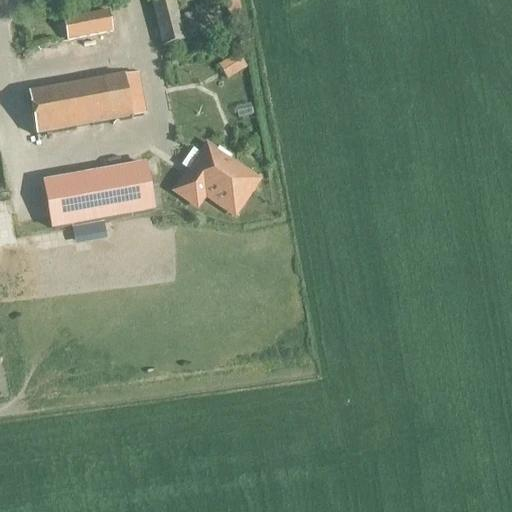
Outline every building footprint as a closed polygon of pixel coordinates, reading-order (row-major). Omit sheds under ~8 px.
[(190,15),(179,19),(173,0),(148,0),(162,49),(196,39),(190,15)] [(63,21),(67,42),(111,34),(107,12),(63,21)] [(236,55),(218,66),(227,81),(245,70),(236,55)] [(26,96),(34,138),(143,118),(135,76),(26,96)] [(206,148),(175,193),(196,207),(212,183),(221,189),(219,193),(240,206),(256,183),(206,148)] [(156,185),(146,186),(142,166),(44,184),(52,231),(151,213),(150,209),(160,207),(156,185)]
